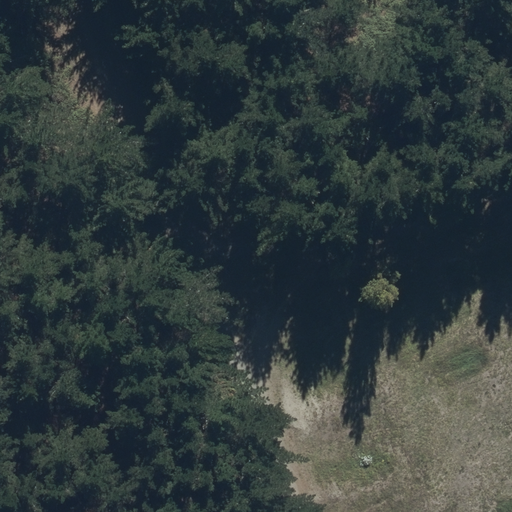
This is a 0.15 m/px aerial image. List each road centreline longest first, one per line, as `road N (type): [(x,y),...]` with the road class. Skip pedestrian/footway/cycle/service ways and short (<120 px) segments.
road 1 (track): [(168,241),(245,262),(511,159)]
road 2 (track): [(168,241),(298,511)]
road 3 (track): [(63,0),(168,241)]
